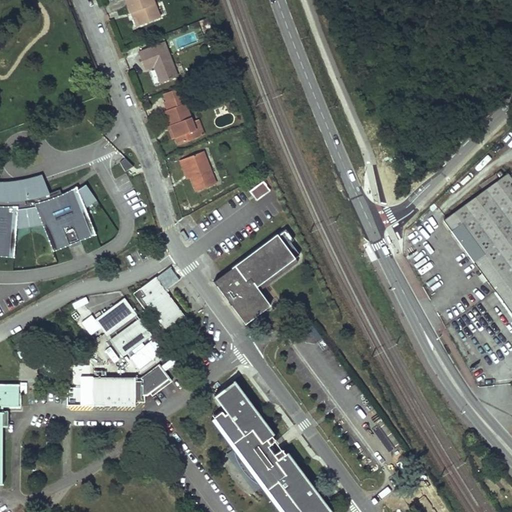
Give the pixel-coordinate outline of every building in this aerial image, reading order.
[(155,0),(126,0),(131,11),(135,10),(141,24),(162,16),(155,0)] [(167,40),(141,50),(147,67),(156,64),(162,80),(180,73),(167,40)] [(230,62),(226,51),(216,55),(220,66),(230,62)] [(154,68),(149,69),(152,83),(158,81),(154,68)] [(165,90),(168,98),(184,92),(181,84),(165,90)] [(166,99),(169,108),(188,100),(191,99),(188,91),(184,92),(168,98),(166,99)] [(194,115),(188,100),(169,108),(167,108),(173,123),(194,115)] [(195,119),(194,115),(173,123),(178,135),(180,143),(195,137),(192,131),(199,128),(195,119)] [(195,119),(199,128),(192,131),(195,137),(204,134),(198,118),(195,119)] [(206,149),(183,158),(186,166),(189,164),(193,176),(199,189),(219,181),(206,149)] [(0,256),(8,257),(10,228),(16,228),(24,228),(35,226),(42,224),(48,223),(59,249),(90,237),(80,210),(85,207),(97,200),(86,184),(78,189),(73,192),(72,189),(62,194),(60,189),(49,193),(42,174),(30,178),(20,180),(7,182),(0,181),(0,256)] [(511,180),(508,175),(444,222),(511,314),(511,180)] [(262,183),(248,192),(254,201),(268,191),(262,183)] [(80,210),(90,237),(96,235),(85,207),(80,210)] [(48,223),(42,224),(53,251),(59,249),(48,223)] [(10,228),(8,257),(14,257),(16,228),(10,228)] [(215,280),(212,283),(244,325),(269,306),(258,291),(296,262),(275,234),(215,280)] [(145,297),(141,300),(164,333),(186,317),(167,290),(176,283),(179,281),(170,268),(140,289),(145,297)] [(136,292),(141,300),(145,297),(140,289),(136,292)] [(136,311),(127,297),(96,317),(105,331),(136,311)] [(150,333),(141,320),(110,339),(119,353),(150,333)] [(150,397),(173,379),(160,361),(141,376),(104,375),(105,369),(95,369),(95,375),(94,375),(94,403),(137,403),(137,399),(146,399),(146,397),(150,397)] [(0,481),(5,482),(5,400),(20,400),(20,381),(0,381),(0,481)] [(223,411),(215,417),(285,511),(297,511),(300,509),(302,511),(330,511),(287,452),(285,453),(282,448),(274,454),(268,446),(275,440),(272,435),(273,434),(234,382),(215,396),(228,413),(226,415),(223,411)] [(282,448),(275,440),(268,446),(274,454),(282,448)]
